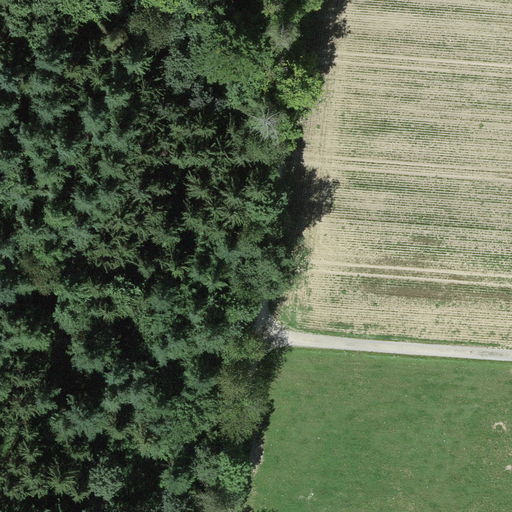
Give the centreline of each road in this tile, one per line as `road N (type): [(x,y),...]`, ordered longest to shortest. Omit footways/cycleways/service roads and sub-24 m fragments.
road 1 (track): [(223,511),(299,0)]
road 2 (track): [(511,357),(253,338)]
